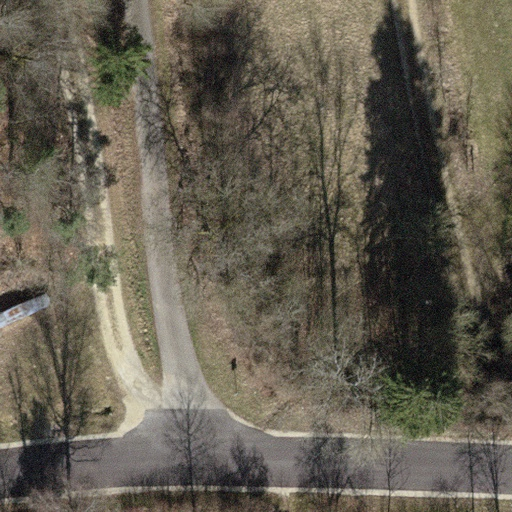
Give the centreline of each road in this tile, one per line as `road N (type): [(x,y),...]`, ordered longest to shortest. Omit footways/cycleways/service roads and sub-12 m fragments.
road 1 (track): [(189,469),(117,367),(71,62),(50,0)]
road 2 (unclassified): [(189,469),(138,0)]
road 3 (track): [(511,427),(416,0)]
road 4 (unclassified): [(511,478),(189,469)]
road 5 (unclassified): [(189,469),(0,475)]
